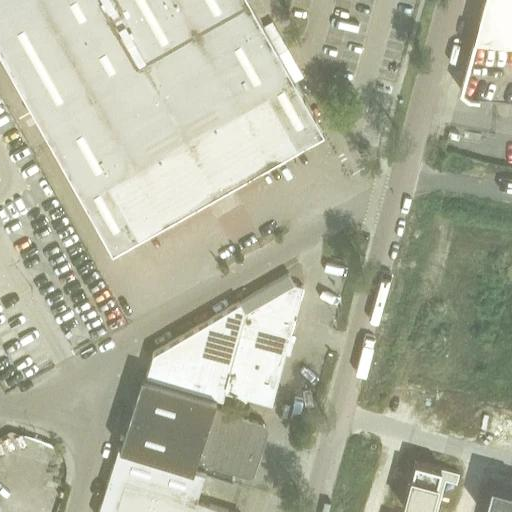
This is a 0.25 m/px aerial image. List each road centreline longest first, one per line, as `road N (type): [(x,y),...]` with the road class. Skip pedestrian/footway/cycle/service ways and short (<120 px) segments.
road 1 (unclassified): [(77,511),(96,380),(121,351),(375,198),(399,195)]
road 2 (residential): [(390,429),(457,176)]
road 3 (unclassified): [(337,417),(399,195)]
road 4 (unclassified): [(399,195),(456,0)]
road 5 (residential): [(390,429),(511,462)]
